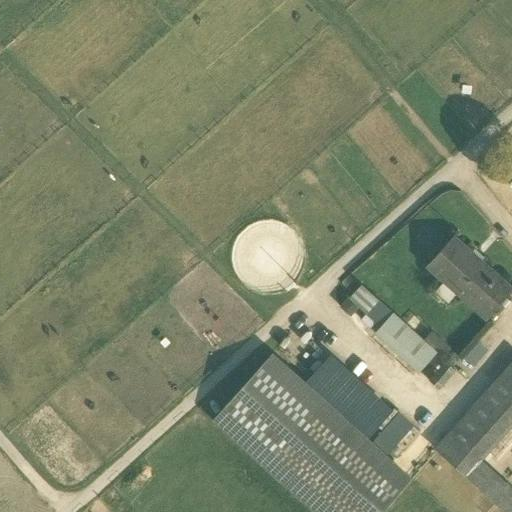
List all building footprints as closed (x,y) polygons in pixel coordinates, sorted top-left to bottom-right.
[(445,277),(489,315),(511,290),(511,289),(453,238),(426,269),(441,282),(445,277)] [(455,295),(484,321),(489,315),(445,277),(441,282),(455,295)] [(342,286),(348,292),(356,285),(349,278),(342,286)] [(382,325),(394,312),(362,282),(350,295),(382,325)] [(455,295),(441,282),(434,289),(448,302),(455,295)] [(423,339),(394,312),(382,325),(426,365),(438,352),(423,339)] [(426,365),(382,325),(376,332),(420,372),(426,365)] [(432,330),(423,339),(438,352),(441,355),(449,345),(432,330)] [(487,348),(478,340),(464,356),(473,364),(487,348)] [(393,410),(331,354),(304,385),(320,398),(366,440),(393,410)] [(215,420),(262,463),(320,398),(304,385),(272,356),(215,420)] [(455,369),(445,360),(428,379),(438,388),(455,369)] [(511,363),(499,378),(511,389),(511,363)] [(434,449),(502,511),(511,511),(511,490),(477,459),(469,451),(511,403),(511,389),(499,378),(434,449)] [(366,440),(320,398),(262,463),(317,511),(380,511),(410,479),(384,456),(370,443),(366,440)] [(511,420),(511,403),(469,451),(477,459),(511,420)] [(400,410),(370,443),(384,456),(413,422),(400,410)]
